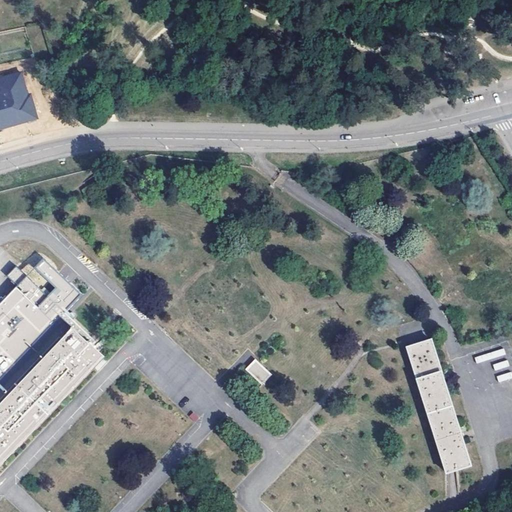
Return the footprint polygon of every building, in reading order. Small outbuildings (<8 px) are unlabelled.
[(22,69),(0,75),(0,129),(22,123),(37,119),(22,69)] [(110,183),(102,170),(84,182),(87,188),(83,191),(87,198),(110,183)] [(52,309),(71,328),(0,401),(0,467),(104,359),(92,347),(96,343),(48,297),(38,308),(29,300),(40,289),(17,267),(8,277),(23,292),(21,293),(17,289),(0,306),(0,380),(54,324),(46,316),(52,309)] [(471,468),(432,342),(409,348),(447,475),(471,468)] [(262,384),(270,375),(255,361),(246,370),(262,384)] [(383,511),(411,483),(350,425),(340,435),(329,425),(262,494),(280,511),(332,511),(343,501),(354,511),(383,511)]
